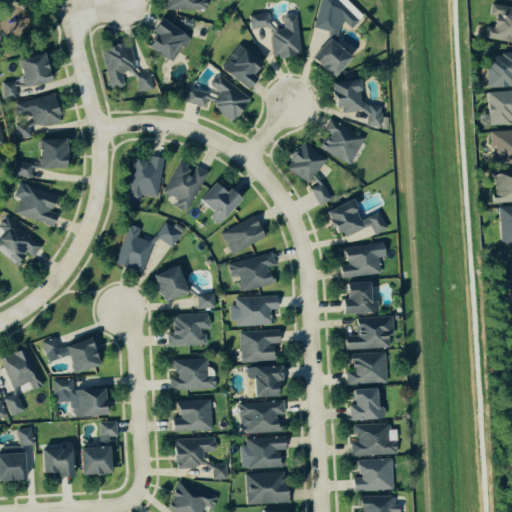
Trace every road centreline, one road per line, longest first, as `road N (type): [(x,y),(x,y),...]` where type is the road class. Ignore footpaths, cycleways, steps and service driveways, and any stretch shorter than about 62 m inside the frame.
road 1 (residential): [(316,511),(299,249),(279,201),(245,160),(200,135),(153,125),(96,127)]
road 2 (residential): [(0,320),(45,294),(73,257),(91,212),(96,127),(64,0)]
road 3 (residential): [(119,311),(132,350),(136,493)]
